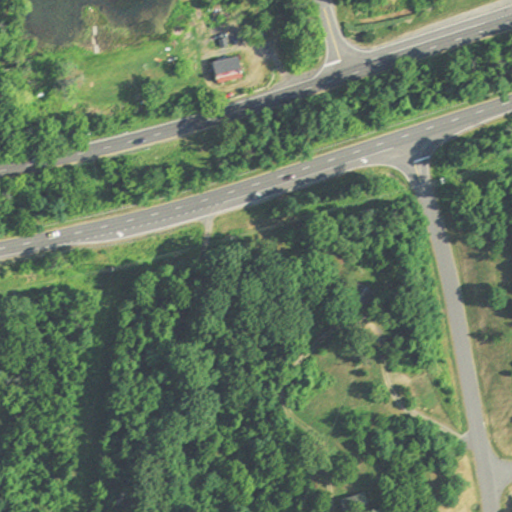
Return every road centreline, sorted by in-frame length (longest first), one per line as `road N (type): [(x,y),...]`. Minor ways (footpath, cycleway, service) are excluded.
road 1 (trunk): [(511,26),(189,127),(0,174)]
road 2 (trunk): [(0,247),(202,202),(511,105)]
road 3 (residential): [(403,141),(444,269),(485,511)]
